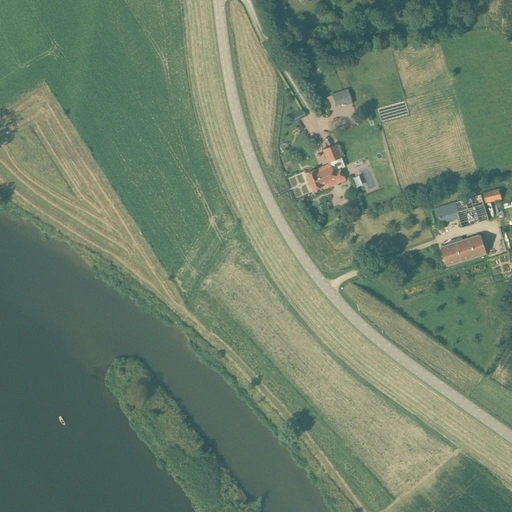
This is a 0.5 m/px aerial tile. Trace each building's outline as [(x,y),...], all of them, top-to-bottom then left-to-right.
[(353,104),(348,89),(341,91),(347,106),(353,104)] [(306,117),(302,109),(292,115),(296,122),(306,117)] [(342,158),(337,144),(323,150),(329,165),(316,171),(316,170),(305,174),(313,191),(323,187),(322,186),(337,180),(338,183),(346,180),(337,160),(342,158)] [(293,164),(290,157),(284,159),(286,166),(293,164)] [(501,199),(497,181),(481,185),(486,202),(501,199)] [(489,219),(481,194),(437,208),(442,224),(459,218),(462,228),(489,219)] [(357,204),(350,207),(353,214),(360,211),(357,204)] [(479,235),(456,243),(455,241),(450,243),(450,245),(443,247),(449,266),(485,255),(479,235)]
